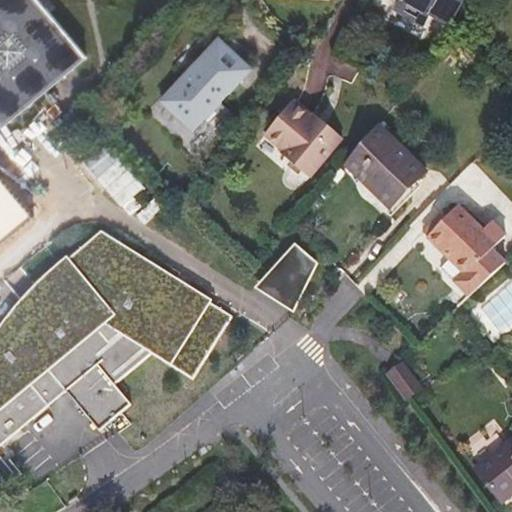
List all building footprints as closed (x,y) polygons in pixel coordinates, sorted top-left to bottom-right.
[(0,0),(0,257),(40,223),(2,178),(0,176),(0,175),(0,125),(3,130),(89,58),(41,0),(0,0)] [(404,0),(405,0),(402,7),(428,21),(432,15),(450,25),(464,0),(404,0)] [(220,41),(166,100),(195,128),(250,69),(220,41)] [(59,101),(53,95),(49,99),(55,106),(59,101)] [(294,102),(268,134),(286,150),(283,153),(311,176),(343,136),(326,122),(322,126),(294,102)] [(381,124),(350,161),(396,206),(428,172),(381,124)] [(445,269),(473,296),(507,265),(494,253),(508,237),(494,224),(485,233),(460,209),(450,220),(431,239),(453,260),(445,269)] [(427,235),(431,239),(450,220),(445,216),(427,235)] [(205,294),(108,228),(75,257),(67,264),(75,273),(54,291),(67,307),(51,321),(39,307),(4,356),(24,379),(0,399),(0,444),(62,392),(96,431),(128,404),(111,384),(147,353),(189,381),(230,320),(201,300),(205,294)] [(293,243),(261,286),(295,308),(316,261),(293,243)] [(67,264),(75,257),(68,249),(23,305),(0,341),(0,399),(24,379),(4,356),(39,307),(51,321),(67,307),(54,291),(75,273),(67,264)] [(406,365),(392,374),(411,401),(424,391),(406,365)] [(511,442),(479,469),(505,501),(511,495),(511,442)]
